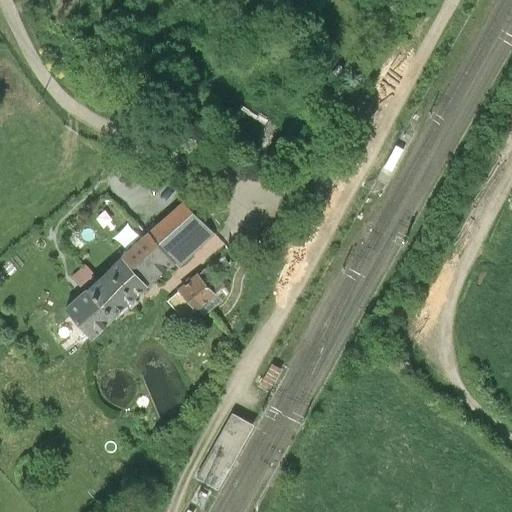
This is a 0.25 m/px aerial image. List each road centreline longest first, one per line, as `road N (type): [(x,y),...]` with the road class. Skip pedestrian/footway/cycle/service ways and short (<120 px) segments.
road 1 (track): [(472,0),(191,504)]
road 2 (unclassified): [(0,20),(52,107),(79,134),(279,237)]
road 3 (track): [(511,215),(464,301),(453,361),(469,416),(511,458)]
